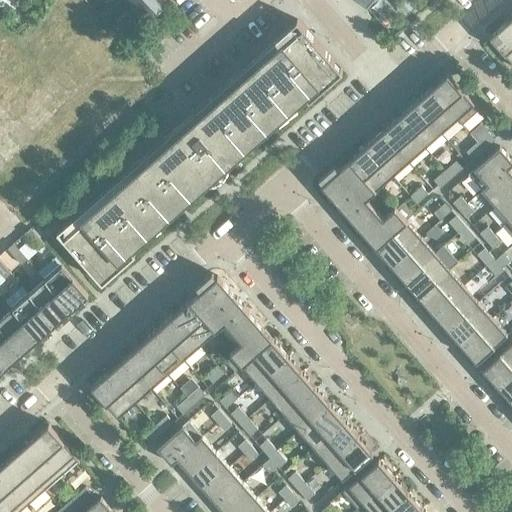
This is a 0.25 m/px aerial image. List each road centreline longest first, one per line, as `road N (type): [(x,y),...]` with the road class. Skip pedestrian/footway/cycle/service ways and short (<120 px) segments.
road 1 (residential): [(472,511),(226,234)]
road 2 (residential): [(283,184),(511,447)]
road 3 (residential): [(58,389),(226,234)]
road 4 (residential): [(163,511),(58,389)]
road 5 (residential): [(283,184),(390,90)]
road 6 (residential): [(165,80),(257,0)]
road 7 (residential): [(310,0),(390,90)]
